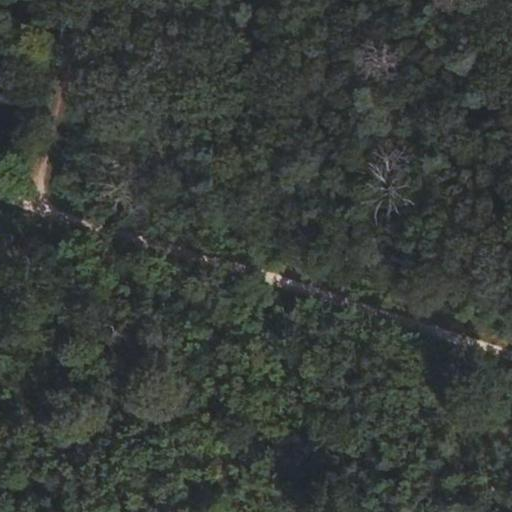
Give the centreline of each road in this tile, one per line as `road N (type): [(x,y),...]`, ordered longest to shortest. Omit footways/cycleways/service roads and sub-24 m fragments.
road 1 (track): [(511,358),(46,208)]
road 2 (track): [(81,0),(46,208)]
